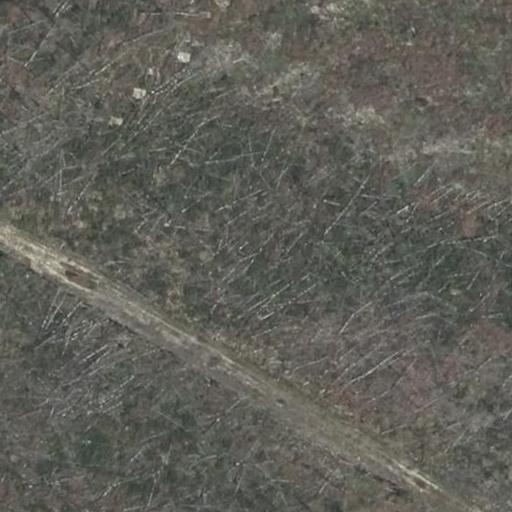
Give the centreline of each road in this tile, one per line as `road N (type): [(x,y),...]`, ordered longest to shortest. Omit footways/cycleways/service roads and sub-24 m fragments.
road 1 (track): [(459,511),(0,240)]
road 2 (track): [(146,0),(0,142)]
